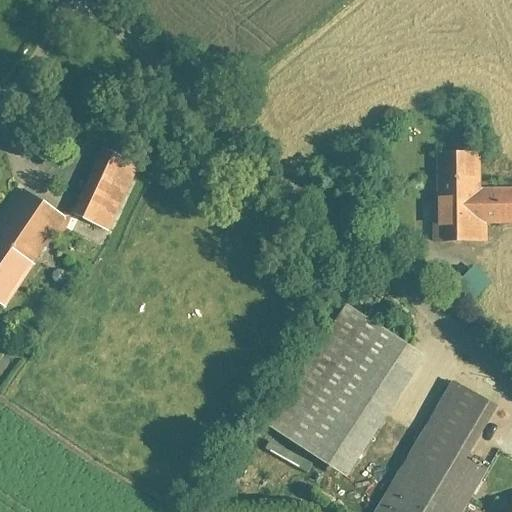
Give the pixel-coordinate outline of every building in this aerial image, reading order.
[(75,216),(112,234),(142,173),(105,155),(75,216)] [(437,159),(434,247),(484,249),(485,225),(511,225),(511,186),(486,186),(487,161),(437,159)] [(21,187),(0,218),(0,308),(7,312),(68,219),(21,187)] [(511,286),(490,307),(507,326),(511,320),(511,286)] [(346,309),(269,429),(349,480),(426,360),(346,309)] [(502,414),(455,386),(379,511),(470,511),(491,477),(471,466),(502,414)]
